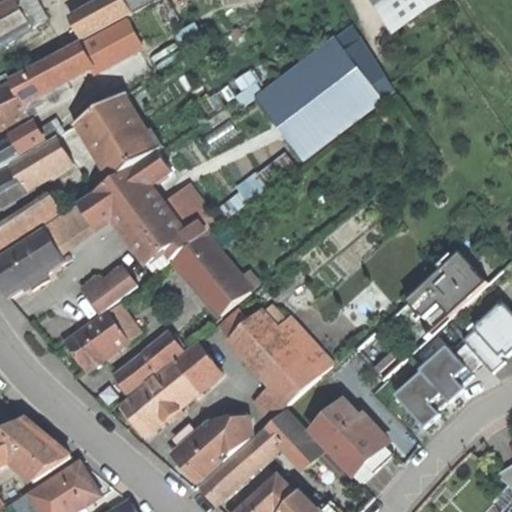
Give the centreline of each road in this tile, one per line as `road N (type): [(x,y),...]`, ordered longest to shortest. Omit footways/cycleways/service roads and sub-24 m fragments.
road 1 (residential): [(0,344),(25,377),(180,511)]
road 2 (residential): [(398,511),(461,439),(511,411)]
